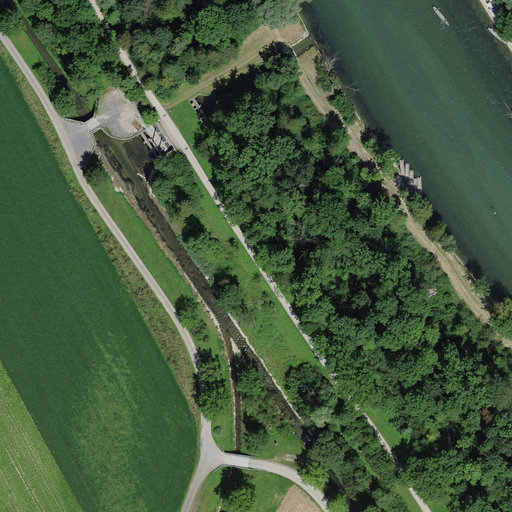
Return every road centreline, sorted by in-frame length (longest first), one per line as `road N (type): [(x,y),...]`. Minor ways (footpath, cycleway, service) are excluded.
road 1 (track): [(90,0),(429,511)]
road 2 (track): [(184,511),(207,436),(195,357),(86,188),(0,32)]
road 3 (track): [(331,511),(296,474),(205,455)]
